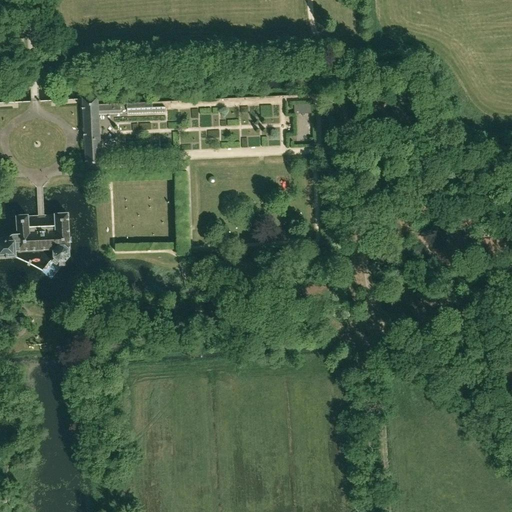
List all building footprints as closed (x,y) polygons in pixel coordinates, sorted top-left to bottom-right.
[(100,173),(98,116),(120,115),(119,106),(97,107),(97,100),(81,101),(84,174),(100,173)] [(126,105),(126,116),(165,115),(164,109),(152,109),(151,104),(126,105)] [(313,114),(313,106),(303,106),(303,114),(313,114)] [(151,132),(151,143),(170,143),(170,132),(151,132)] [(15,254),(52,252),(52,260),(57,265),(64,264),(69,259),(67,215),(54,216),(54,228),(41,229),(28,230),(27,218),(15,218),(16,237),(16,238),(6,239),(6,246),(0,246),(0,259),(15,259),(15,254)]
